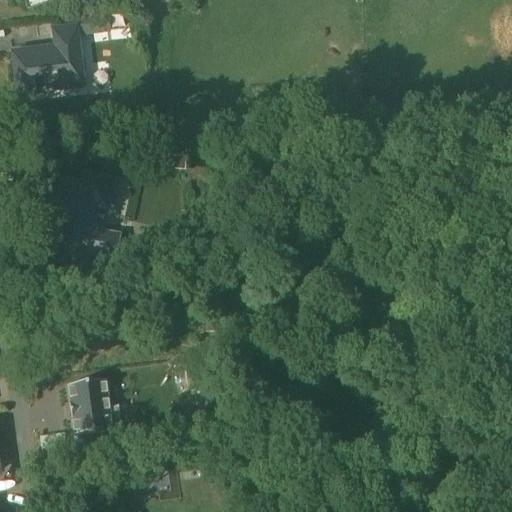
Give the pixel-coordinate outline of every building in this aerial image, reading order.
[(87,17),(74,19),(76,30),(76,29),(77,36),(90,35),(87,17)] [(42,55),(42,52),(11,56),(17,98),(19,98),(18,90),(31,88),(32,99),(36,99),(35,95),(60,92),(60,93),(84,90),(77,36),(76,29),(76,30),(52,33),(55,53),(42,55)] [(83,189),(64,185),(59,208),(51,207),(47,228),(55,230),(48,264),(84,271),(87,255),(112,260),(116,240),(91,235),(96,208),(106,210),(111,184),(101,182),(101,180),(96,179),(95,181),(85,179),(83,189)] [(211,311),(201,312),(203,336),(213,335),(211,311)] [(201,312),(175,314),(177,337),(203,336),(201,312)] [(71,384),(74,433),(118,430),(115,381),(71,384)] [(42,435),(43,452),(66,451),(65,434),(42,435)] [(229,435),(186,440),(189,458),(231,453),(229,435)]
